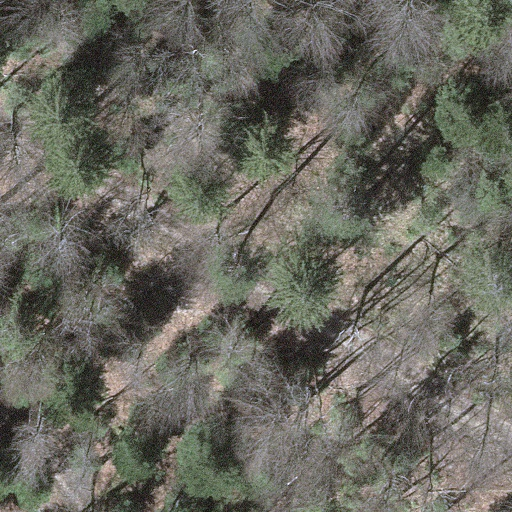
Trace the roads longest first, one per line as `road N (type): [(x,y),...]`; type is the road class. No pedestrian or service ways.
road 1 (track): [(511,440),(0,117)]
road 2 (track): [(0,379),(99,511)]
